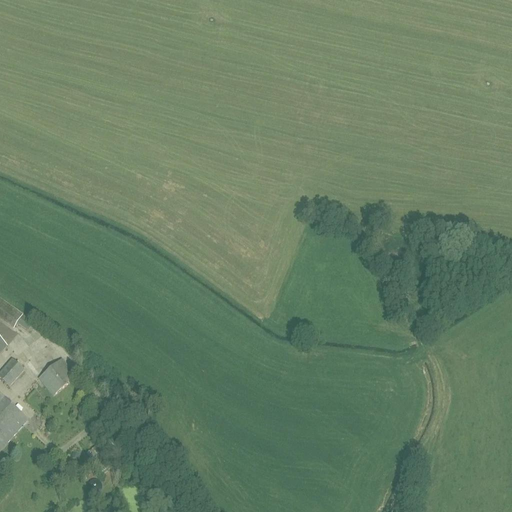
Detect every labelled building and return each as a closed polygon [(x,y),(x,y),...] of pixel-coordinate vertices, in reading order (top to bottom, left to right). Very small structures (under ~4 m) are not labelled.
[(22,322),(18,330),(31,337),(35,330),(22,322)] [(12,361),(0,374),(0,379),(10,388),(24,372),(12,361)] [(53,397),(76,378),(62,361),(39,380),(53,397)] [(23,396),(36,382),(25,372),(13,386),(23,396)] [(0,394),(0,452),(29,421),(0,394)]
